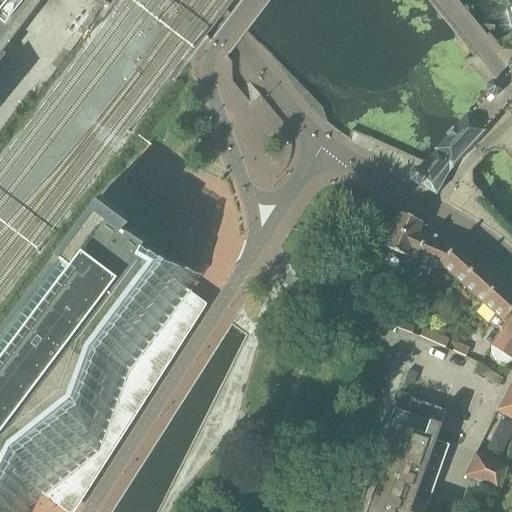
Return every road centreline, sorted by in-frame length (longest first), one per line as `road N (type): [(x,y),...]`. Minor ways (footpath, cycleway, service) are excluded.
road 1 (residential): [(441,210),(323,140)]
road 2 (residential): [(257,246),(323,140)]
